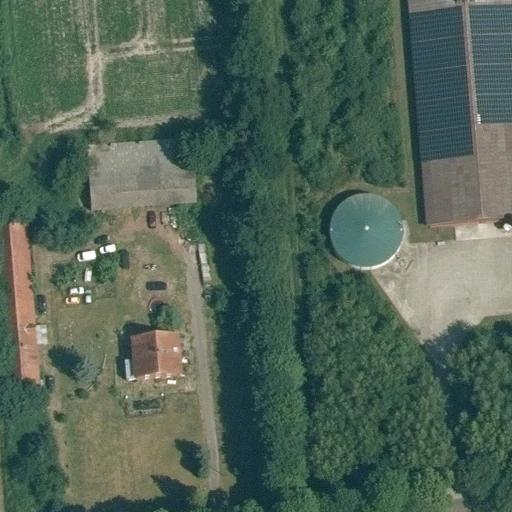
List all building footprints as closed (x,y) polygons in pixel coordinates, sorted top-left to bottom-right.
[(511,0),(407,0),(427,229),(511,222),(511,0)] [(198,206),(193,140),(87,147),(91,213),(198,206)] [(336,213),(331,224),(329,237),(332,249),(339,260),(349,267),(361,271),(373,271),(384,267),(394,259),(400,249),(403,238),(402,226),(398,215),(390,206),(380,200),(368,197),(356,199),(345,204),(336,213)] [(41,397),(26,218),(0,220),(0,340),(5,400),(41,397)] [(184,380),(180,337),(131,341),(135,384),(184,380)]
